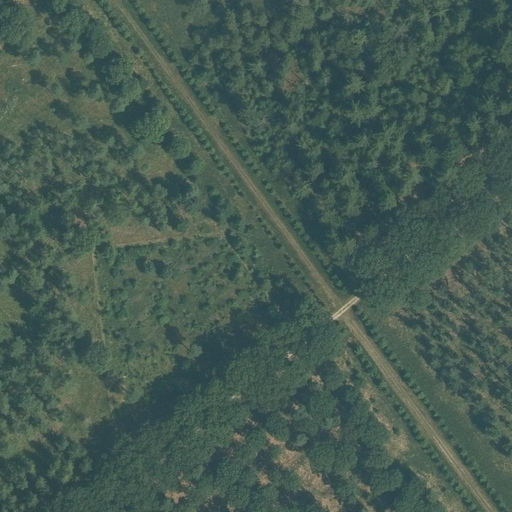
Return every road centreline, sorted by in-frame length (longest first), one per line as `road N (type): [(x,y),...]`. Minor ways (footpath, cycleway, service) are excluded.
road 1 (unknown): [(115,0),(498,511)]
road 2 (track): [(98,511),(511,169)]
